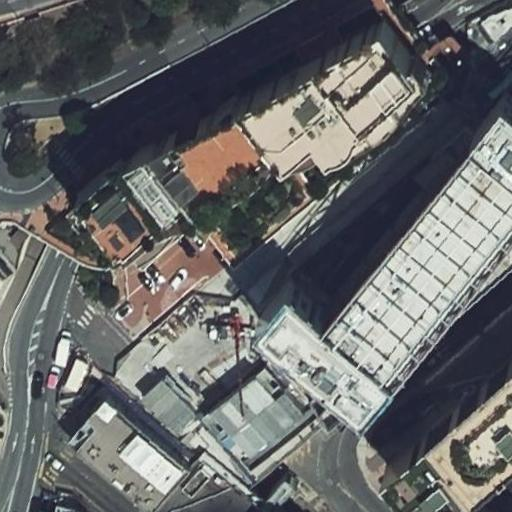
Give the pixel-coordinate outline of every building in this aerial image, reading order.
[(389,13),(244,90),(284,138),(292,149),(332,128),(343,141),(395,107),(435,62),(389,13)] [(170,212),(127,245),(144,267),(205,214),(215,225),(214,232),(239,259),(461,67),(446,50),(435,62),(395,107),(343,141),(332,128),(292,149),(284,138),(204,202),(170,212)] [(511,79),(510,79),(334,298),(297,268),(266,307),(373,395),(511,224),(511,79)] [(130,149),(81,188),(85,196),(83,204),(116,245),(123,240),(127,245),(170,212),(204,202),(284,138),(244,90),(130,149)] [(511,501),(511,357),(432,426),(511,501)] [(71,435),(155,506),(194,461),(110,390),(71,435)] [(511,511),(511,501),(432,426),(389,468),(422,511),(511,511)]
